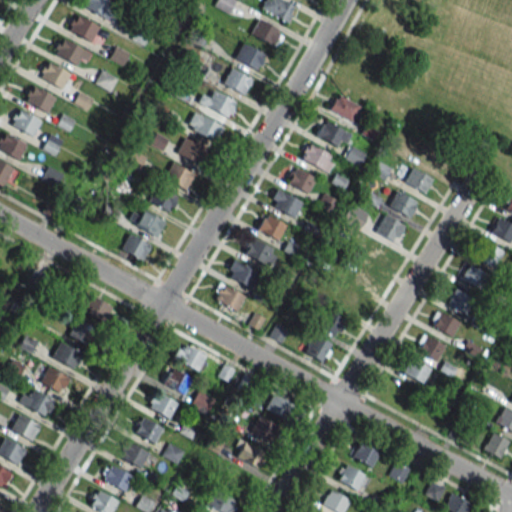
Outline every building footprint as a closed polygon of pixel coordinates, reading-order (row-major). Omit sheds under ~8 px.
[(82,6),(85,0),(105,0),(112,4),(103,18),(82,6)] [(225,12),(233,0),(215,0),(213,4),(225,12)] [(259,7),(263,0),(280,0),(289,5),(281,19),(259,7)] [(67,28),(75,14),(97,26),(89,41),(67,28)] [(248,32),(256,18),(278,30),(270,45),(248,32)] [(52,53),(61,38),(82,51),(74,65),(52,53)] [(232,57),(240,42),(262,55),(253,69),(232,57)] [(121,65),(127,53),(114,46),(107,58),(121,65)] [(37,76),(46,61),(67,74),(59,88),(37,76)] [(220,82),(228,67),(250,80),(242,94),(220,82)] [(114,78),(100,70),(93,82),(107,90),(114,78)] [(23,99),(31,85),(53,97),(45,112),(23,99)] [(203,104),(211,90),(233,102),(225,117),(203,104)] [(327,110),(351,122),(360,106),(335,93),(327,110)] [(9,123),(17,109),(39,121),(31,136),(9,123)] [(221,126),(193,110),(184,126),(212,142),(221,126)] [(313,134),(339,149),(348,134),(322,119),(313,134)] [(0,150),(0,135),(2,132),(24,145),(16,159),(0,150)] [(175,153),(197,164),(204,147),(182,137),(175,153)] [(333,157),(306,143),(298,158),(325,172),(333,157)] [(438,168),(443,150),(421,144),(416,162),(438,168)] [(358,165),(363,153),(348,146),(343,158),(358,165)] [(0,186),(11,168),(0,161),(0,186)] [(192,172),(170,162),(162,178),(184,188),(192,172)] [(38,179),(54,187),(61,173),(45,165),(38,179)] [(284,181),(305,194),(314,179),(293,166),(284,181)] [(431,178),(410,167),(401,182),(422,194),(431,178)] [(168,211),(176,195),(147,182),(139,198),(168,211)] [(267,202),(291,217),(299,203),(276,188),(267,202)] [(386,205),(408,218),(417,202),(394,190),(386,205)] [(502,209),(511,213),(511,193),(510,192),(502,209)] [(329,214),(335,199),(320,193),(314,208),(329,214)] [(338,219),(356,230),(366,214),(348,203),(338,219)] [(126,221),(154,237),(162,222),(135,206),(126,221)] [(275,241),(284,225),(262,213),(253,228),(275,241)] [(394,242),(403,224),(383,214),(373,231),(394,242)] [(511,233),(511,223),(495,216),(487,232),(508,242),(511,233)] [(118,249),(140,260),(148,245),(127,233),(118,249)] [(275,252),(250,238),(241,252),(267,267),(275,252)] [(472,257),(491,268),(501,251),(482,240),(472,257)] [(254,271),(231,259),(223,275),(246,287),(254,271)] [(374,274),(352,261),(343,275),(365,289),(374,274)] [(457,279),(477,289),(485,274),(465,264),(457,279)] [(243,297),(220,283),(211,297),(234,311),(243,297)] [(360,297),(336,285),(328,300),(352,312),(360,297)] [(444,302),(460,312),(469,297),(453,287),(444,302)] [(76,310),(101,322),(110,305),(85,293),(76,310)] [(344,321),(325,309),(315,326),(335,337),(344,321)] [(427,326),(451,335),(457,320),(433,310),(427,326)] [(256,329),(262,317),(252,312),(246,324),(256,329)] [(83,345),(93,331),(76,319),(66,332),(83,345)] [(268,335),(279,341),(284,330),(273,325),(268,335)] [(413,349),(434,361),(443,346),(422,333),(413,349)] [(321,362),(331,345),(311,334),(301,351),(321,362)] [(49,355),(71,369),(80,354),(58,340),(49,355)] [(194,371),(203,356),(179,342),(170,356),(194,371)] [(401,372),(420,383),(428,369),(409,357),(401,372)] [(37,381),(59,394),(67,378),(46,366),(37,381)] [(190,379),(169,367),(159,382),(181,395),(190,379)] [(16,402),(43,417),(52,401),(25,386),(16,402)] [(166,418),(175,403),(153,391),(145,406),(166,418)] [(263,409),(282,418),(289,402),(270,393),(263,409)] [(493,422),(511,432),(511,413),(501,407),(493,422)] [(38,424),(16,413),(8,429),(30,440),(38,424)] [(152,443),(160,427),(139,416),(131,432),(152,443)] [(266,439),(271,423),(255,418),(250,434),(266,439)] [(499,458),(507,439),(489,431),(481,450),(499,458)] [(0,440),(0,455),(15,464),(23,448),(2,436),(0,440)] [(139,467),(146,452),(124,440),(116,456),(139,467)] [(377,450),(358,441),(350,457),(369,467),(377,450)] [(159,455),(174,463),(181,451),(166,443),(159,455)] [(233,458),(256,469),(263,453),(240,443),(233,458)] [(386,475),(402,484),(411,466),(395,458),(386,475)] [(334,478),(358,493),(367,477),(343,463),(334,478)] [(99,479),(122,492),(130,476),(107,464),(99,479)] [(219,481),(237,491),(246,476),(228,466),(219,481)] [(0,486),(8,473),(0,467),(0,486)] [(423,493),(433,500),(440,489),(430,482),(423,493)] [(100,511),(109,511),(116,501),(94,488),(85,503),(100,511)] [(340,511),(348,500),(328,488),(319,503),(334,511),(340,511)] [(230,511),(236,501),(211,489),(203,505),(217,511),(230,511)] [(449,511),(464,511),(469,503),(449,493),(441,508),(449,511)]
